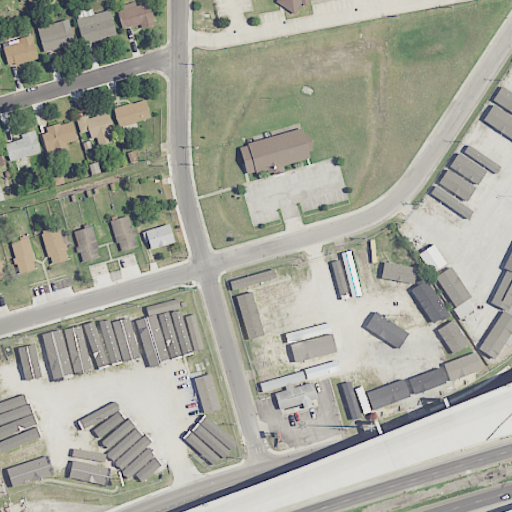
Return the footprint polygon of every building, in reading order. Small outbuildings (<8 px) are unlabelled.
[(307,0),(274,0),(274,1),(298,16),(307,0)] [(154,22),(149,3),(136,6),(135,2),(117,6),(122,30),(154,22)] [(116,35),(110,10),(94,14),(92,8),(75,12),(83,43),(116,35)] [(37,27),(44,53),(75,44),(68,18),(37,27)] [(9,67),(39,58),(32,35),(2,44),(9,67)] [(511,79),(506,77),(502,85),(511,90),(511,79)] [(492,99),(511,112),(511,92),(501,86),(492,99)] [(113,109),(119,129),(136,123),(135,123),(151,118),(145,99),(113,109)] [(483,121),(511,138),(511,116),(492,105),(483,121)] [(89,131),(91,139),(97,138),(99,146),(116,142),(108,112),(88,117),(88,115),(76,118),(80,133),(89,131)] [(68,150),(66,143),(77,140),(72,121),(40,130),(47,155),(68,150)] [(511,149),(511,143),(489,128),(480,142),(505,159),(511,149)] [(246,174),(264,170),(265,176),(284,171),(283,165),(312,158),(305,129),(239,144),(246,174)] [(40,154),(36,130),(21,133),(22,139),(5,142),(8,160),(40,154)] [(464,152),(495,174),(500,167),(469,145),(464,152)] [(486,190),(494,176),(466,158),(457,172),(486,190)] [(475,207),(484,193),(448,169),(438,183),(475,207)] [(503,217),(511,202),(511,172),(507,170),(485,206),(503,217)] [(460,220),(428,197),(423,204),(456,226),(460,220)] [(119,252),(137,247),(128,215),(110,220),(119,252)] [(145,230),(149,249),(174,243),(169,224),(145,230)] [(82,262),(99,259),(93,227),(74,231),(78,252),(80,252),(82,262)] [(43,233),(48,263),(67,260),(61,229),(43,233)] [(18,274),(36,269),(29,237),(11,242),(18,274)] [(430,273),(446,264),(434,244),(419,253),(430,273)] [(396,281),(388,248),(372,252),(379,285),(396,281)] [(357,254),(366,290),(374,288),(364,252),(357,254)] [(511,308),(511,262),(493,304),(510,312),(511,308)] [(180,307),(178,298),(146,307),(148,316),(180,307)] [(460,319),(475,310),(468,299),(453,309),(460,319)] [(262,336),(258,307),(239,310),(244,339),(262,336)] [(511,335),(511,315),(504,310),(483,340),(502,354),(511,342),(509,340),(511,335)] [(183,356),(172,313),(161,315),(173,359),(183,356)] [(367,329),(394,350),(405,335),(378,315),(367,329)] [(160,361),(149,316),(139,319),(151,363),(160,361)] [(103,368),(120,363),(106,317),(89,322),(103,368)] [(147,354),(137,322),(119,327),(128,359),(147,354)] [(76,371),(86,368),(73,326),(64,329),(76,371)] [(70,376),(61,332),(51,334),(61,378),(70,376)] [(57,379),(47,333),(37,335),(47,381),(57,379)] [(465,343),(462,334),(419,351),(423,359),(465,343)] [(335,354),(331,335),(294,342),(297,360),(335,354)] [(47,380),(34,341),(25,344),(37,383),(47,380)] [(251,344),(257,377),(273,374),(268,341),(251,344)] [(444,365),(412,375),(418,393),(481,372),(475,354),(444,365)] [(259,382),(262,393),(274,390),(279,409),(302,404),(303,406),(317,402),(313,382),(294,387),(293,383),(305,381),(303,372),(259,382)] [(203,414),(220,409),(211,373),(194,378),(203,414)] [(406,378),(365,392),(359,376),(351,379),(354,390),(344,393),(351,415),(370,408),(371,410),(412,396),(406,378)] [(114,406),(79,405),(79,415),(114,416),(114,406)] [(0,427),(36,419),(33,410),(0,417),(0,427)] [(157,441),(136,415),(107,438),(121,456),(122,455),(129,463),(157,441)] [(114,431),(114,421),(71,419),(71,430),(114,431)] [(0,450),(35,439),(30,423),(0,432),(0,450)] [(44,453),(41,442),(0,453),(0,455),(3,464),(44,453)] [(165,458),(153,445),(130,466),(142,479),(165,458)] [(2,470),(8,489),(55,476),(50,456),(2,470)] [(107,485),(111,466),(69,456),(65,475),(107,485)]
